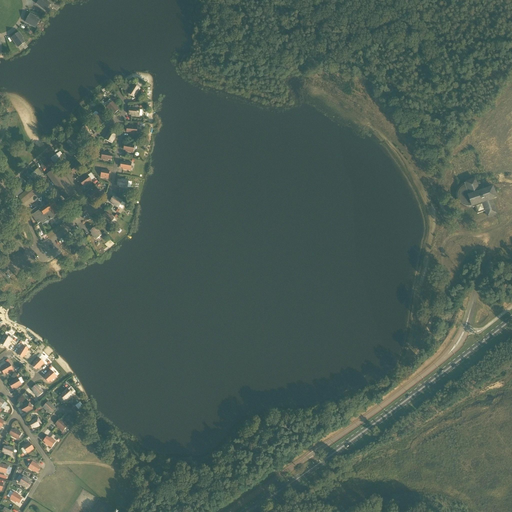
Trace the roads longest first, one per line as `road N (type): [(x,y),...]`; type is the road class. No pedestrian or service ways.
road 1 (primary): [(281,489),(511,319)]
road 2 (unclassified): [(228,511),(447,355)]
